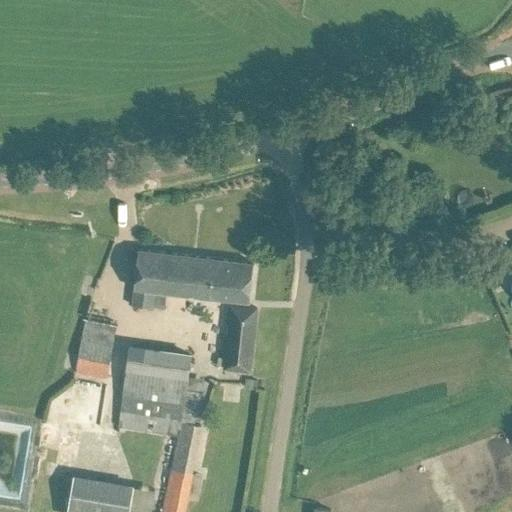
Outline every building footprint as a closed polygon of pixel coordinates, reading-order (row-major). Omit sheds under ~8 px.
[(132,304),(153,307),(153,304),(165,306),(166,290),(249,300),(254,261),(138,248),(136,268),(134,286),(132,304)] [(223,367),(250,370),(257,307),(230,304),(223,367)] [(76,371),(107,377),(117,325),(86,319),(76,371)] [(170,474),(162,511),(183,511),(201,424),(195,423),(202,388),(187,385),(193,354),(174,350),(131,343),(118,425),(169,433),(177,435),(170,474)] [(67,511),(128,511),(133,482),(74,472),(67,511)]
